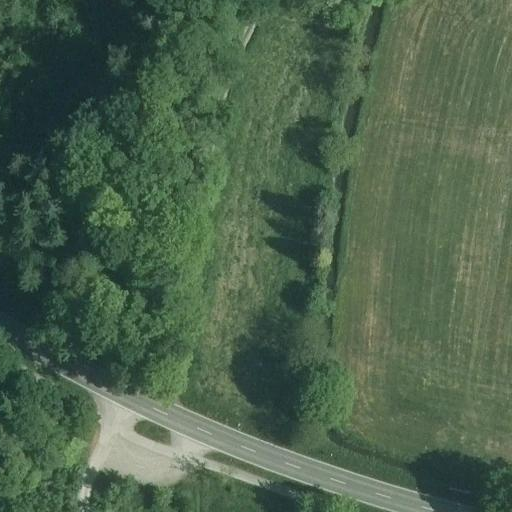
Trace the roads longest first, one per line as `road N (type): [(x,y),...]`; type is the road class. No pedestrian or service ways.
road 1 (residential): [(260,0),(239,38),(208,169),(174,419)]
road 2 (tertiary): [(432,511),(290,469),(174,419)]
road 3 (tertiary): [(174,419),(0,327)]
